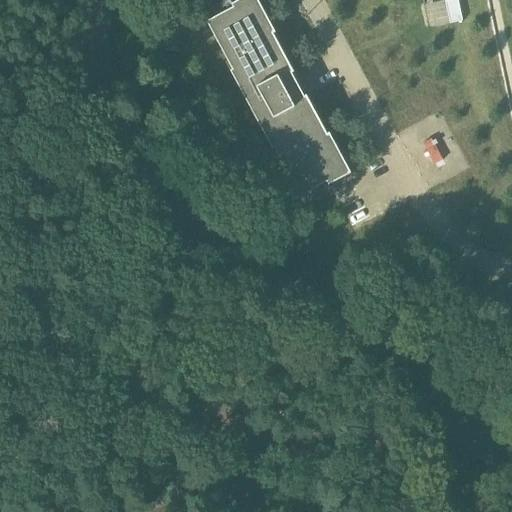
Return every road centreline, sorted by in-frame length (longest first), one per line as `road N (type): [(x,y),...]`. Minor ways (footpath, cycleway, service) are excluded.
road 1 (residential): [(511,457),(183,222)]
road 2 (unclassified): [(0,468),(183,222)]
road 3 (residential): [(183,222),(156,198),(114,133),(97,58),(101,0)]
